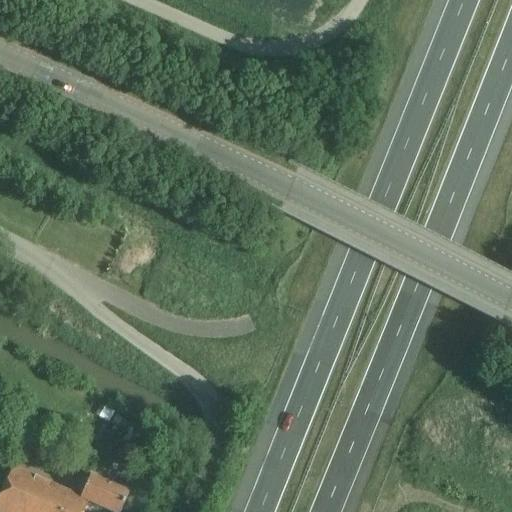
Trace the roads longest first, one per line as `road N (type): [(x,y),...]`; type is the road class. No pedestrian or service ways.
road 1 (unclassified): [(511,302),(0,54)]
road 2 (motorway): [(464,0),(260,511)]
road 3 (motorway): [(325,511),(511,45)]
road 4 (unclassified): [(185,511),(214,443),(211,399),(53,273),(0,241)]
road 5 (unclassified): [(134,0),(229,42),(266,49),(330,33),(361,0)]
